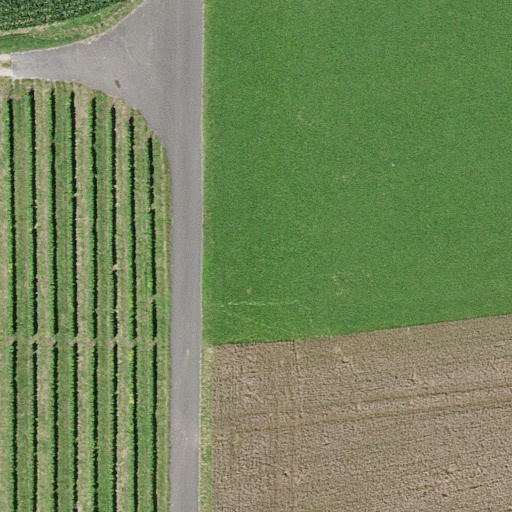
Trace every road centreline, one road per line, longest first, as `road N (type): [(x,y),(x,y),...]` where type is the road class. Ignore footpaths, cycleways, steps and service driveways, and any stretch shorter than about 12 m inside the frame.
road 1 (track): [(182,511),(183,0)]
road 2 (track): [(0,66),(181,54)]
